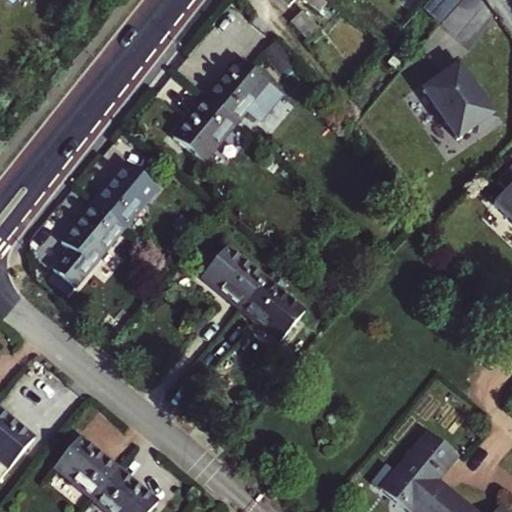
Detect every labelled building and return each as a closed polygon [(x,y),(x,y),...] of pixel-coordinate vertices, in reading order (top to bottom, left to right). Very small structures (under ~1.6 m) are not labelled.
[(305,0),(319,10),(326,2),(323,0),(305,0)] [(308,38),(318,28),(302,11),(294,19),(292,21),(308,38)] [(280,70),(291,59),(274,38),(262,47),(280,70)] [(425,82),(461,131),(480,117),(485,124),(500,113),(461,57),(425,82)] [(260,123),(283,95),(239,59),(207,98),(237,123),(246,112),(260,123)] [(174,139),(203,163),(237,123),(207,98),(174,139)] [(96,203),(126,227),(158,188),(129,164),(96,203)] [(511,165),(486,193),(511,217),(511,165)] [(55,270),(77,287),(126,227),(96,203),(63,242),(75,252),(71,257),(68,255),(55,270)] [(242,308),(267,278),(229,247),(204,277),(242,308)] [(281,341),(307,311),(267,278),(242,308),(281,341)] [(0,414),(0,461),(10,470),(34,442),(0,414)] [(478,511),(440,478),(460,455),(430,431),(384,485),(414,509),(417,511),(478,511)] [(96,498),(120,469),(82,437),(64,460),(67,476),(96,498)] [(66,478),(63,462),(56,470),(66,478)] [(96,498),(112,511),(151,511),(159,502),(120,469),(96,498)] [(407,511),(411,511),(414,509),(384,485),(381,490),(407,511)]
